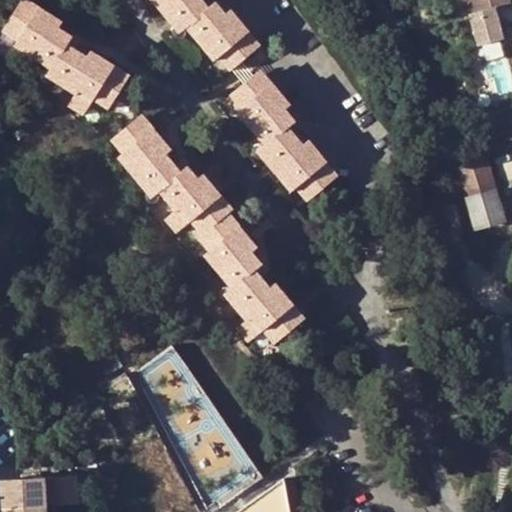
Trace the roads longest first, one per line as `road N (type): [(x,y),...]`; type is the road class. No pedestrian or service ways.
road 1 (residential): [(124,0),(247,180),(324,273),(368,299)]
road 2 (unclassified): [(368,299),(367,204),(354,152),(338,118),(249,0)]
road 3 (unclassified): [(453,511),(436,487),(368,299)]
